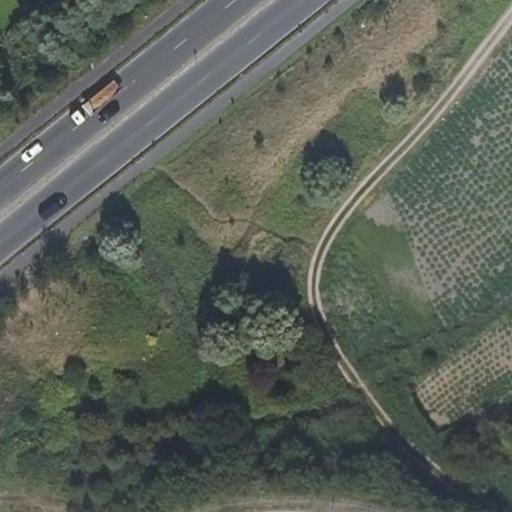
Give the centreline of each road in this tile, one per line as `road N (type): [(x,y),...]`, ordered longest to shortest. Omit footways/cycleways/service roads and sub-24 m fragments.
road 1 (track): [(511,483),(385,445),(310,300),(317,250),(511,10)]
road 2 (trunk): [(0,244),(303,0)]
road 3 (trunk): [(238,0),(0,190)]
